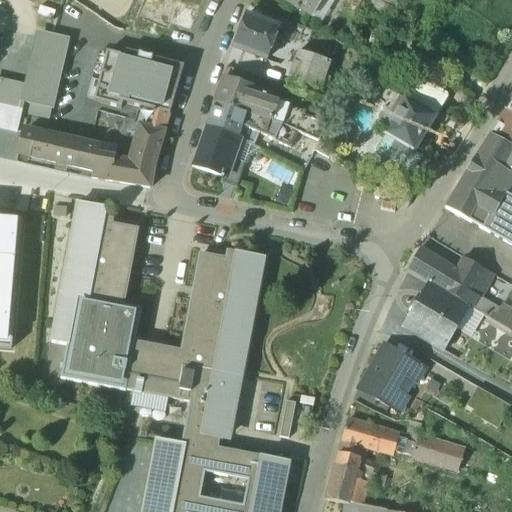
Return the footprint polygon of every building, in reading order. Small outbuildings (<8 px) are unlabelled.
[(323,0),(280,0),(281,0),(312,19),(323,0)] [(404,0),(385,0),(400,8),(404,0)] [(276,20),(263,15),(260,21),(244,15),(233,48),(267,61),(279,29),(274,27),(276,20)] [(68,40),(43,34),(27,103),(53,110),(68,40)] [(330,63),(298,52),(289,76),(321,87),(330,63)] [(125,57),(108,54),(95,104),(119,111),(123,104),(145,106),(145,108),(141,107),(135,126),(138,127),(139,126),(164,133),(184,67),(126,53),(125,57)] [(255,89),(223,78),(214,103),(246,114),(254,90),(255,89)] [(0,128),(16,133),(22,110),(28,87),(0,80),(0,128)] [(278,98),(254,90),(246,114),(268,121),(282,126),(288,108),(275,105),(278,98)] [(392,94),(378,117),(378,121),(378,123),(379,126),(381,128),(387,131),(405,102),(392,94)] [(511,101),(490,136),(511,149),(511,101)] [(414,107),(405,102),(387,131),(385,135),(405,147),(413,152),(432,119),(424,114),(414,107)] [(427,109),(417,102),(414,107),(424,114),(426,110),(427,110),(427,109)] [(246,114),(214,103),(206,126),(238,138),(253,147),(259,136),(241,128),(246,114)] [(32,105),(29,115),(48,120),(50,110),(32,105)] [(268,121),(246,114),(241,128),(259,136),(290,149),(296,133),(282,126),(268,121)] [(332,121),(319,143),(341,155),(346,146),(347,141),(347,136),(344,131),(341,127),(332,121)] [(138,127),(128,163),(97,157),(95,157),(92,174),(91,179),(149,189),(154,167),(164,133),(139,126),(138,127)] [(238,138),(206,126),(192,167),(222,176),(221,179),(223,179),(224,177),(225,177),(231,159),(238,138)] [(99,150),(23,132),(18,155),(92,174),(95,157),(97,157),(99,150)] [(405,147),(385,135),(375,151),(377,157),(390,164),(395,163),(405,147)] [(489,136),(473,160),(472,161),(473,161),(466,172),(465,173),(466,173),(444,209),(485,232),(505,195),(511,183),(511,149),(490,136),(489,136)] [(244,163),(231,159),(225,177),(224,177),(223,179),(222,182),(236,187),(244,163)] [(511,199),(505,195),(485,232),(511,247),(511,199)] [(263,259),(235,254),(235,255),(227,253),(225,261),(199,256),(181,353),(134,344),(140,310),(122,307),(136,231),(110,226),(112,217),(104,216),(105,209),(77,204),(51,344),(66,346),(60,380),(125,392),(125,391),(190,403),(182,446),(156,441),(142,511),(278,511),(288,463),(260,458),(260,459),(216,451),(218,441),(222,442),(234,378),(240,379),(263,259)] [(0,353),(13,354),(24,219),(14,218),(14,209),(0,207),(0,353)] [(455,272),(419,251),(407,272),(427,284),(444,292),(455,272)] [(455,272),(444,292),(459,301),(469,309),(509,334),(511,327),(511,311),(502,306),(499,311),(472,295),(483,271),(463,259),(455,272)] [(444,292),(427,284),(419,299),(417,298),(409,312),(410,313),(402,328),(443,352),(469,309),(459,301),(444,292)] [(422,370),(384,348),(360,390),(398,412),(406,398),(405,397),(414,383),(415,383),(422,370)] [(493,401),(483,418),(482,420),(498,429),(510,408),(494,399),(493,401)] [(285,402),(279,438),(288,440),(295,404),(285,402)] [(397,438),(347,421),(340,442),(365,449),(392,457),(396,442),(397,438)] [(421,426),(410,422),(404,443),(415,445),(418,438),(421,426)] [(492,461),(418,438),(415,445),(411,458),(486,479),(492,461)] [(365,449),(340,442),(336,457),(359,462),(362,463),(363,460),(365,449)] [(396,442),(392,457),(398,460),(399,456),(411,457),(411,458),(415,445),(404,443),(396,442)] [(359,462),(336,457),(325,502),(344,505),(348,506),(348,505),(356,475),(359,462)] [(384,489),(389,468),(363,460),(362,463),(359,462),(356,475),(348,505),(359,507),(364,508),(369,485),(384,489)]
